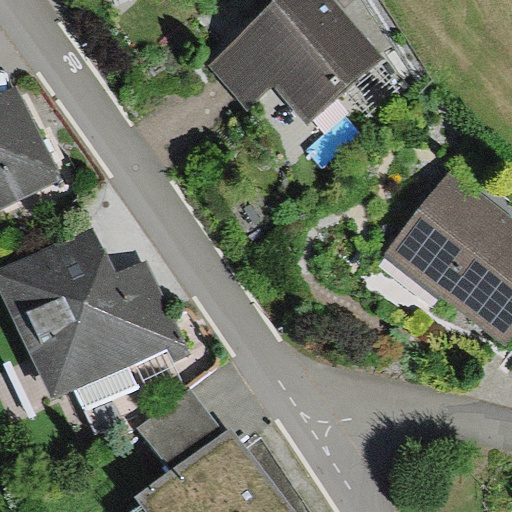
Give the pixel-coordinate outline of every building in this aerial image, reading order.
[(381,57),(330,0),(286,0),(209,68),(246,111),(279,82),(311,119),(381,57)] [(0,199),(7,214),(63,188),(20,97),(0,106),(0,199)] [(511,215),(452,168),(386,251),(509,348),(511,343),(511,215)] [(95,229),(0,274),(0,296),(50,401),(76,389),(86,410),(136,386),(127,366),(168,346),(174,357),(189,350),(145,259),(116,273),(95,229)] [(141,427),(174,467),(224,430),(191,389),(141,427)] [(292,511),(228,426),(224,430),(174,467),(135,497),(142,506),(134,511),(292,511)]
